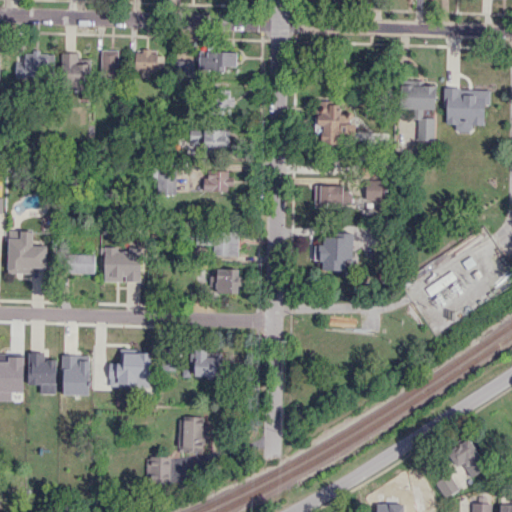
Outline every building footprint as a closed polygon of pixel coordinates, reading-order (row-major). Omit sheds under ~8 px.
[(101,73),(117,73),(118,49),(101,49),(101,73)] [(225,70),(225,65),(236,66),(237,52),(207,50),(207,56),(199,56),(199,69),(225,70)] [(135,51),(135,70),(163,70),(163,51),(135,51)] [(17,52),(15,76),(49,77),(50,53),(17,52)] [(80,58),(80,52),(64,52),(63,89),(89,90),(91,59),(80,58)] [(193,60),(175,60),(175,75),(193,75),(193,60)] [(417,139),(434,139),(434,117),(423,117),(422,109),(435,109),(435,84),(403,85),(403,108),(413,108),(413,118),(417,118),(417,139)] [(489,89),(444,88),(443,124),(455,124),(455,131),(472,131),(472,124),(483,124),(484,104),(489,104),(489,89)] [(229,147),(229,129),(190,127),(189,146),(229,147)] [(176,167),(154,167),(155,194),(177,193),(176,167)] [(231,170),(205,170),(204,192),(230,193),(231,170)] [(382,180),(366,179),(366,198),(382,198),(382,180)] [(314,185),(314,206),(342,207),(342,202),(350,202),(350,186),(314,185)] [(8,272),(10,230),(33,231),(32,245),(46,246),(45,268),(33,267),(32,273),(8,272)] [(237,255),(237,232),(213,233),(213,255),(237,255)] [(321,269),(352,270),(353,232),(342,232),(342,237),(323,236),(322,244),(314,244),(314,260),(322,260),(321,269)] [(64,272),(65,252),(96,253),(95,273),(64,272)] [(106,271),(107,252),(140,252),(140,272),(106,271)] [(239,268),(220,268),(220,292),(239,293),(239,268)] [(207,349),(189,350),(189,374),(218,374),(217,357),(207,357),(207,349)] [(109,362),(109,385),(151,386),(152,352),(121,350),(120,362),(109,362)] [(28,385),(29,358),(33,359),(33,352),(44,352),(44,359),(56,359),(55,382),(41,382),(41,385),(28,385)] [(1,378),(2,353),(24,353),(23,370),(19,370),(19,378),(1,378)] [(67,372),(67,354),(89,355),(89,373),(67,372)] [(177,357),(164,356),(162,373),(175,374),(177,357)] [(0,415),(0,398),(14,398),(14,415),(0,415)] [(179,416),(178,449),(205,450),(206,425),(203,425),(203,417),(179,416)] [(455,466),(463,462),(470,476),(485,469),(471,438),(447,449),(455,466)] [(169,482),(170,457),(146,455),(145,481),(169,482)] [(443,497),(458,490),(450,474),(436,480),(443,497)] [(491,511),(491,502),(472,502),(471,511),(491,511)]
